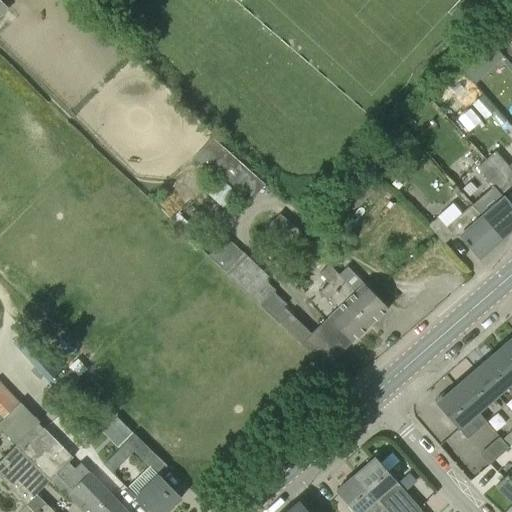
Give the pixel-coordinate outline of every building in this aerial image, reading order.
[(216,178),(234,158),(212,139),(195,159),(216,178)] [(511,171),(495,152),(486,159),(509,187),(511,184),(511,171)] [(264,184),(234,158),(216,178),(233,193),(246,204),(264,184)] [(511,208),(500,195),(509,187),(486,159),(477,167),(494,187),(472,206),(501,240),(511,230),(511,208)] [(345,201),(353,210),(377,188),(369,179),(345,201)] [(402,185),(396,179),(391,184),(396,190),(402,185)] [(333,227),(349,210),(342,203),(326,220),(333,227)] [(448,224),(463,213),(456,204),(441,216),(448,224)] [(479,258),(501,240),(472,206),(446,228),(438,218),(428,227),(443,244),(457,232),(479,258)] [(308,260),(319,248),(280,214),(269,226),(308,260)] [(224,236),(224,235),(206,253),(324,367),(369,326),(329,283),(320,292),(334,306),(310,330),(283,306),(287,303),(273,291),(275,289),(268,281),(270,280),(267,276),(268,275),(224,236)] [(329,283),(369,326),(386,310),(363,285),(364,284),(347,267),(339,275),(329,265),(320,274),(329,283)] [(511,337),(493,354),(511,374),(511,337)] [(511,374),(493,354),(474,370),(496,395),(511,381),(511,374)] [(474,370),(455,387),(477,412),(496,395),(474,370)] [(69,404),(84,389),(66,372),(51,387),(69,404)] [(455,387),(436,404),(458,429),(467,440),(487,423),(477,412),(455,387)] [(0,422),(15,407),(0,391),(0,422)] [(118,447),(132,433),(116,417),(102,430),(118,447)] [(73,458),(44,430),(22,453),(50,481),(80,509),(82,511),(126,511),(80,465),(75,470),(68,462),(73,458)] [(511,430),(503,439),(510,446),(511,444),(511,430)] [(133,451),(158,475),(165,467),(134,435),(125,445),(133,451)] [(500,438),(480,455),(490,465),(509,448),(500,438)] [(52,511),(36,495),(50,481),(22,453),(16,446),(0,461),(0,478),(33,511),(52,511)] [(376,457),(356,474),(379,500),(388,511),(418,511),(419,511),(419,510),(420,509),(376,457)] [(511,468),(495,486),(511,502),(511,468)] [(356,474),(336,492),(353,511),(388,511),(379,500),(356,474)] [(165,511),(180,498),(158,475),(135,497),(149,511),(165,511)] [(298,503),(287,511),(305,511),(298,504),(298,503)]
